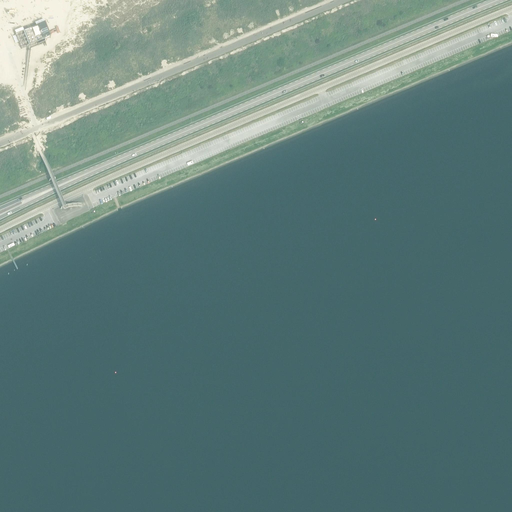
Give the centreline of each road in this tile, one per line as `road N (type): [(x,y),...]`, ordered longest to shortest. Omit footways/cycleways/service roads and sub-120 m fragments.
road 1 (tertiary): [(0,230),(511,8)]
road 2 (primary): [(499,0),(136,151)]
road 3 (unclassified): [(0,143),(339,0)]
road 4 (primary): [(0,217),(136,151)]
road 5 (primary): [(136,151),(0,208)]
